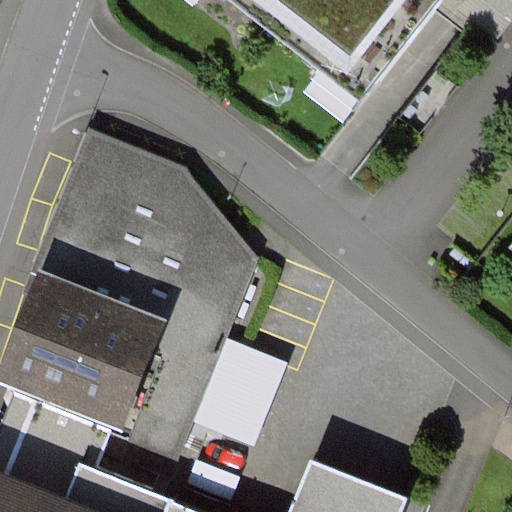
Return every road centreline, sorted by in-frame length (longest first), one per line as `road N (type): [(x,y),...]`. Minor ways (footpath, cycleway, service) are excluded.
road 1 (residential): [(27,65),(63,79),(363,273),(511,395)]
road 2 (unknown): [(492,379),(437,511)]
